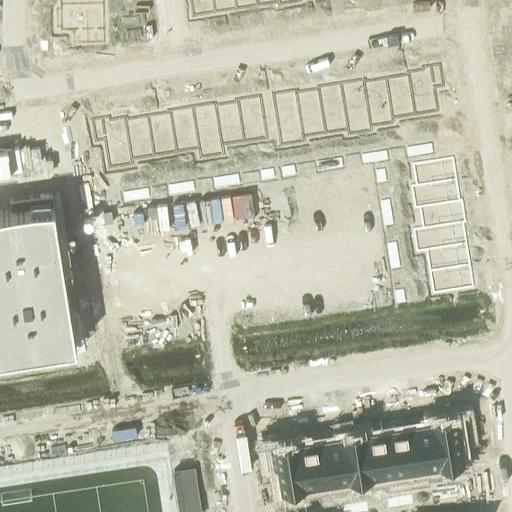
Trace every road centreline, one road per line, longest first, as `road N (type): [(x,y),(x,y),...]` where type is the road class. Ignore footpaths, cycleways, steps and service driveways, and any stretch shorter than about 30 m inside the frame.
road 1 (residential): [(18,0),(20,85),(457,18)]
road 2 (residential): [(509,350),(457,18)]
road 3 (residential): [(509,350),(228,395)]
road 4 (residential): [(228,395),(0,430)]
